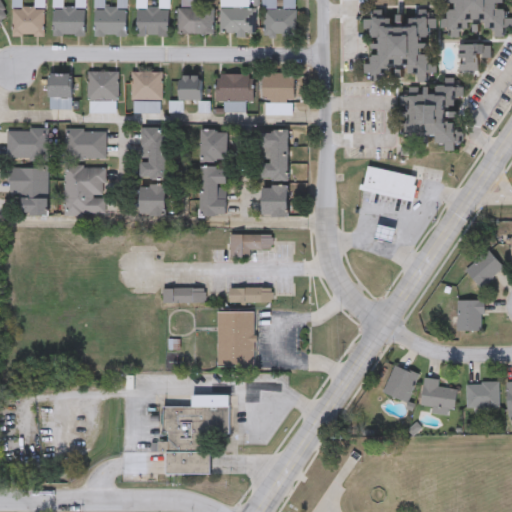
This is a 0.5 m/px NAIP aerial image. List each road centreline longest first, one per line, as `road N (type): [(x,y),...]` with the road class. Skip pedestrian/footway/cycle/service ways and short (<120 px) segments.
road 1 (residential): [(19,74),(0,103),(5,224),(326,223)]
road 2 (tertiary): [(511,140),(257,511)]
road 3 (residential): [(324,0),(326,272),(382,324)]
road 4 (residential): [(325,61),(49,61),(19,74)]
road 5 (residential): [(214,511),(193,504),(0,499)]
road 6 (residential): [(326,272),(144,271)]
road 7 (residential): [(511,354),(446,352),(382,324)]
